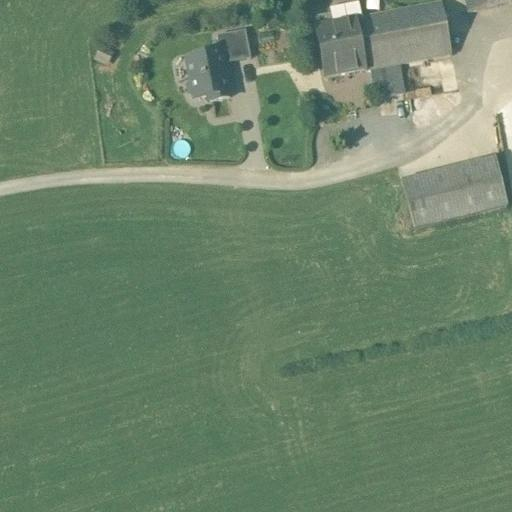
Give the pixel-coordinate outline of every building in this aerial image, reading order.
[(511,0),(463,0),(468,18),(511,7),(511,0)] [(358,7),(328,13),(330,18),(330,19),(332,28),(361,23),(358,7)] [(371,74),(398,69),(450,59),(440,7),(361,23),(371,74)] [(330,18),(312,22),(314,32),(332,28),(330,19),(330,18)] [(314,32),(313,32),(323,84),(370,74),(371,74),(361,23),(332,28),(314,32)] [(245,35),(217,40),(220,56),(221,56),(223,68),(251,63),(245,35)] [(220,56),(187,62),(191,86),(188,91),(189,97),(194,100),(195,104),(208,101),(209,106),(230,102),(223,68),(221,56),(220,56)] [(371,74),(370,74),(376,103),(403,98),(398,69),(371,74)] [(507,210),(495,162),(400,185),(412,234),(507,210)]
